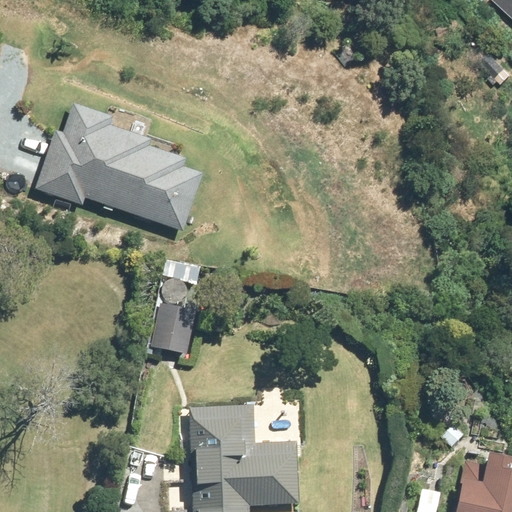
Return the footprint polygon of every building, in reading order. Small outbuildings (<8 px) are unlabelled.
[(511,0),(493,0),(511,17),(511,0)] [(511,76),(487,51),(473,65),(497,90),(511,76)] [(95,194),(96,192),(192,227),(214,165),(117,130),(123,113),(64,91),(34,173),(95,194)] [(156,300),(148,343),(184,350),(192,306),(156,300)] [(190,511),(248,511),(248,502),(295,501),(293,439),(252,440),(251,402),(187,404),(190,511)] [(451,421),(441,430),(452,441),(462,430),(451,421)] [(130,445),(126,464),(141,469),(145,449),(130,445)] [(511,511),(511,450),(486,446),(482,461),(465,457),(451,511),(511,511)]
